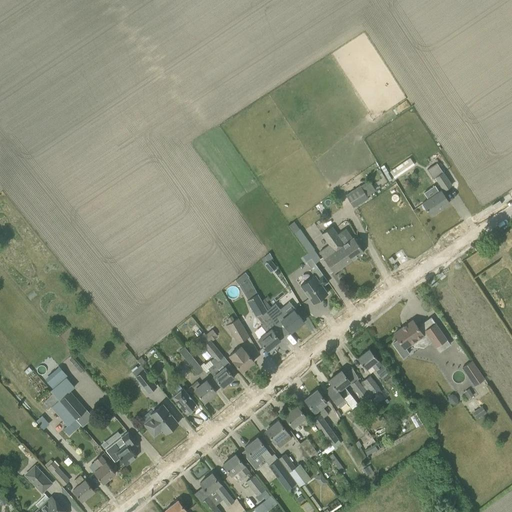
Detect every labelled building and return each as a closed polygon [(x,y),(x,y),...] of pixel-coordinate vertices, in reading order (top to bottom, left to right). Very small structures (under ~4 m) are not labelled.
[(291,129),(266,146),(315,218),(341,202),(291,129)] [(429,172),(433,177),(434,176),(444,190),(451,185),(438,166),(429,172)] [(402,182),(405,188),(410,184),(407,179),(402,182)] [(269,182),(246,198),(288,260),(311,244),(269,182)] [(360,186),(346,195),(354,207),(368,199),(360,186)] [(421,206),(423,209),(424,209),(426,208),(431,215),(449,203),(440,189),(421,201),(423,203),(422,204),(421,206)] [(329,245),(319,252),(322,257),(320,259),(330,273),(333,271),(334,273),(363,252),(361,248),(355,240),(353,237),(344,244),(332,226),(321,234),(329,245)] [(359,238),(355,240),(361,248),(364,246),(359,238)] [(269,252),(264,256),(268,261),(272,257),(269,252)] [(314,275),(300,285),(313,303),(327,293),(322,286),(328,282),(317,267),(311,271),(314,275)] [(235,279),(239,284),(248,276),(244,271),(235,279)] [(257,293),(246,300),(256,316),(262,323),(260,324),(264,330),(266,332),(258,338),(267,350),(268,350),(270,351),(275,347),(274,345),(280,340),(273,332),(278,327),(270,317),(267,310),(257,293)] [(275,303),(267,310),(270,317),(278,327),(284,323),(291,331),(297,327),(298,328),(303,324),(302,322),(303,321),(293,309),(294,307),(289,301),(279,308),(275,303)] [(227,325),(238,343),(249,337),(238,318),(227,325)] [(398,339),(392,343),(403,358),(410,353),(406,348),(427,334),(428,333),(422,325),(418,328),(413,320),(394,333),(398,339)] [(212,329),(206,334),(210,339),(211,338),(213,340),(216,337),(215,335),(217,334),(212,329)] [(203,345),(214,358),(216,361),(218,360),(223,356),(210,339),(203,345)] [(203,370),(184,346),(179,351),(198,374),(203,370)] [(233,360),(242,371),(254,361),(245,351),(244,351),(241,346),(229,355),(233,360)] [(357,358),(363,366),(366,369),(371,365),(375,370),(382,365),(369,349),(357,358)] [(137,359),(142,365),(146,362),(141,356),(137,359)] [(216,361),(214,358),(210,360),(213,364),(207,368),(222,387),(234,377),(225,367),(224,367),(218,360),(216,361)] [(472,360),(461,367),(474,386),(485,379),(472,360)] [(329,380),(332,385),(337,391),(338,391),(343,398),(343,397),(349,392),(344,386),(350,382),(341,370),(329,380)] [(136,377),(149,392),(154,388),(142,372),(136,377)] [(362,381),(361,381),(364,385),(365,384),(375,397),(382,391),(379,388),(380,387),(370,375),(362,381)] [(364,385),(361,381),(360,382),(356,378),(350,383),(367,405),(373,400),(371,398),(371,397),(363,386),(364,385)] [(194,388),(193,388),(204,402),(216,392),(205,379),(199,383),(197,380),(191,385),(194,388)] [(51,391),(75,419),(87,409),(70,390),(71,389),(62,380),(53,388),(50,390),(51,391)] [(337,391),(332,385),(326,390),(337,404),(337,403),(340,407),(346,401),(343,397),(343,398),(338,391),(337,391)] [(193,411),(190,408),(196,404),(182,386),(171,395),(188,415),(193,411)] [(469,389),(464,393),(468,398),(473,395),(469,389)] [(328,413),(322,405),(327,402),(317,390),(305,399),(317,414),(312,418),(331,444),(338,438),(323,417),(328,413)] [(81,425),(75,419),(51,391),(47,394),(49,397),(41,403),(47,410),(51,407),(67,426),(63,429),(68,435),(81,425)] [(152,417),(144,424),(154,436),(162,429),(166,433),(178,423),(163,404),(150,414),(152,417)] [(297,405),(284,415),(293,427),(299,422),(305,429),(312,424),(306,417),(297,405)] [(472,412),(477,419),(486,412),(482,406),(472,412)] [(266,430),(272,438),(275,442),(279,447),(291,437),(278,420),(266,430)] [(346,423),(350,430),(356,427),(353,420),(346,423)] [(120,437),(105,449),(115,462),(119,459),(120,458),(126,465),(137,456),(132,450),(138,445),(127,431),(120,437)] [(257,437),(245,447),(253,458),(260,453),(269,465),(277,458),(278,458),(274,453),(271,455),(266,448),(257,437)] [(316,451),(306,438),(300,442),(310,456),(316,451)] [(285,453),(278,458),(296,482),(296,481),(299,486),(310,477),(299,463),(295,466),(285,453)] [(238,471),(242,476),(249,471),(235,454),(223,464),(232,475),(238,471)] [(89,466),(97,476),(103,483),(115,473),(100,455),(93,460),(94,462),(89,466)] [(277,458),(269,465),(280,481),(286,489),(288,487),(295,482),(277,458)] [(46,467),(63,485),(70,479),(57,465),(58,465),(54,460),(52,461),(46,467)] [(24,474),(42,493),(52,483),(35,464),(24,474)] [(209,494),(201,502),(200,502),(207,511),(220,511),(211,498),(218,493),(228,506),(234,501),(212,473),(200,482),(209,494)] [(78,484),(72,489),(76,493),(82,501),(94,491),(88,483),(80,474),(74,479),(77,483),(78,484)] [(246,481),(257,495),(265,488),(254,474),(246,481)] [(299,488),(294,491),(300,501),(305,499),(299,488)] [(0,494),(0,504),(4,505),(6,503),(8,504),(10,502),(1,493),(0,494)] [(65,511),(59,505),(60,504),(51,495),(32,511),(65,511)] [(165,510),(166,511),(187,511),(178,500),(165,510)]
